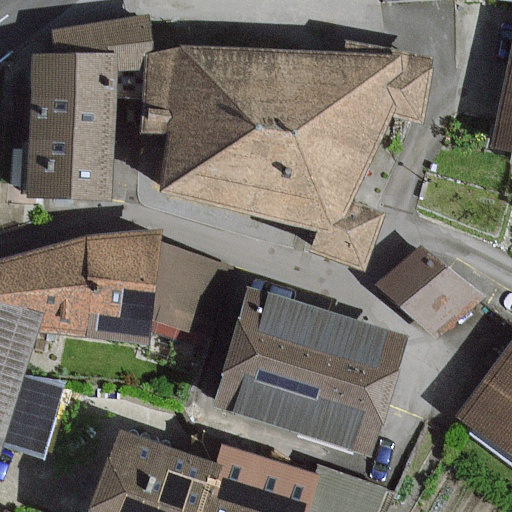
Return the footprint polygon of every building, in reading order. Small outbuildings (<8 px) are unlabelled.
[(96,56),(119,56),(118,67),(152,69),(154,49),(152,17),(99,21),(96,56)] [(151,85),(147,132),(170,134),(166,188),(321,226),(316,247),(368,268),(385,213),(356,205),(400,115),(429,117),(435,48),(336,39),(335,52),(173,38),(172,51),(154,49),(152,69),(151,85)] [(118,67),(119,56),(96,56),(41,54),(37,190),(115,192),(118,67)] [(511,72),(499,143),(511,145),(511,72)] [(169,234),(93,236),(87,343),(156,353),(159,329),(168,247),(169,234)] [(0,313),(47,330),(87,343),(93,236),(0,264),(0,313)] [(207,343),(222,267),(168,247),(159,329),(207,343)] [(484,302),(425,250),(390,288),(450,341),(484,302)] [(373,455),(406,338),(252,296),(220,413),(373,455)] [(68,394),(30,381),(47,330),(0,313),(0,456),(41,470),(68,394)] [(511,368),(470,426),(511,457),(511,368)] [(126,432),(97,511),(209,511),(218,490),(226,468),(202,459),(126,432)] [(218,490),(280,511),(311,511),(322,472),(211,432),(202,459),(226,468),(218,490)] [(322,472),(311,511),(380,511),(386,495),(322,472)] [(280,511),(218,490),(209,511),(280,511)]
